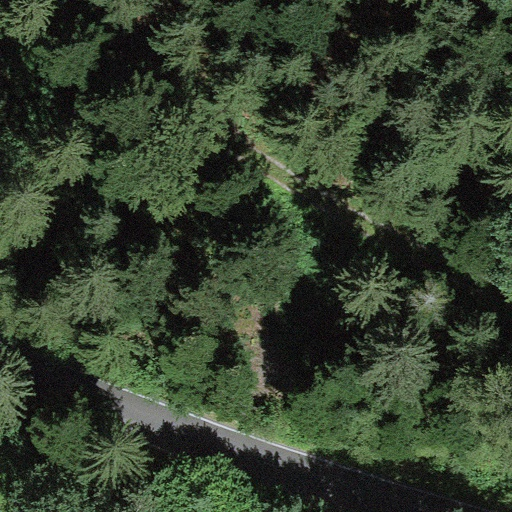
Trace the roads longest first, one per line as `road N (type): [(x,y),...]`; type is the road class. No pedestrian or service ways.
road 1 (track): [(511,309),(301,199),(37,0)]
road 2 (tertiary): [(0,365),(162,435),(405,511)]
